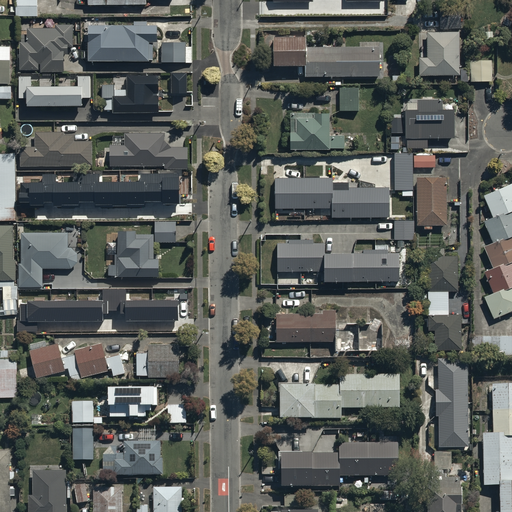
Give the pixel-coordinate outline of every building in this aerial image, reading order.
[(37,0),(15,0),(16,14),(38,14),(37,0)] [(439,8),(439,26),(460,25),(459,7),(439,8)] [(134,22),(88,21),(88,57),(154,58),(154,38),(157,39),(157,21),(147,21),(147,19),(134,18),(134,22)] [(56,26),(27,26),(27,39),(20,39),(20,70),(64,69),(64,43),(73,43),(73,22),(56,22),(56,26)] [(419,55),(419,71),(458,72),(458,29),(426,29),(426,55),(419,55)] [(307,31),(273,31),(273,61),(305,61),(305,73),(379,74),(379,44),(306,44),(307,31)] [(186,40),(162,40),(162,60),(192,60),(192,44),(186,44),(186,40)] [(9,43),(0,43),(0,78),(9,79),(9,43)] [(398,52),(387,52),(388,67),(398,67),(398,52)] [(491,57),(469,57),(470,66),(460,66),(460,79),(492,79),(491,57)] [(186,73),(171,73),(171,93),(187,93),(186,73)] [(31,76),(19,77),(19,98),(27,98),(27,106),(82,106),(82,97),(90,97),(90,76),(78,76),(78,86),(31,86),(31,76)] [(158,76),(126,76),(127,96),(112,96),(113,113),(158,113),(158,76)] [(11,84),(0,84),(0,96),(11,97),(11,84)] [(359,84),(339,85),(340,109),(359,108),(359,84)] [(418,105),(405,105),(405,136),(407,136),(407,146),(425,146),(425,151),(469,151),(469,135),(453,135),(453,104),(441,104),(441,96),(418,97),(418,105)] [(291,129),(291,145),(345,145),(345,132),(330,132),(330,109),(314,109),(314,115),(296,115),(296,129),(291,129)] [(20,147),(20,167),(92,167),(92,142),(74,141),(74,135),(64,135),(64,133),(35,132),(35,147),(20,147)] [(164,133),(124,133),(124,145),(110,146),(110,166),(165,165),(165,169),(187,169),(187,147),(171,147),(164,140),(164,133)] [(16,151),(0,150),(0,218),(16,218),(16,151)] [(413,150),(395,150),(394,188),(405,188),(405,196),(413,196),(414,165),(434,165),(434,153),(413,153),(413,150)] [(179,173),(140,173),(140,181),(100,181),(100,173),(81,174),(81,182),(56,182),(56,174),(42,174),(42,182),(19,182),(19,202),(30,202),(30,205),(44,205),(44,202),(53,202),(53,205),(79,205),(79,201),(95,201),(95,204),(144,204),(144,201),(162,201),(162,204),(180,204),(179,173)] [(332,175),(275,174),(275,205),(332,205),(332,214),(388,214),(388,186),(332,186),(332,175)] [(511,179),(482,192),(492,214),(482,218),(492,239),(483,243),(492,265),(483,268),(492,290),(483,293),(493,315),(511,307),(511,179)] [(447,182),(417,182),(418,229),(448,229),(447,182)] [(176,219),(155,219),(155,240),(177,240),(176,219)] [(414,221),(394,221),(394,240),(414,240),(414,221)] [(13,222),(0,222),(0,276),(17,277),(17,257),(13,257),(13,222)] [(109,261),(109,272),(159,272),(159,254),(154,254),(154,231),(136,230),(136,223),(118,223),(118,251),(115,251),(115,262),(109,261)] [(19,261),(19,283),(43,284),(44,266),(71,266),(77,259),(77,251),(72,245),(69,245),(68,230),(22,230),(22,261),(19,261)] [(288,243),(277,243),(277,272),(324,272),(324,282),(399,282),(399,253),(388,254),(388,250),(363,250),(363,254),(325,254),(325,243),(313,243),(313,240),(288,240),(288,243)] [(458,259),(428,259),(428,267),(421,267),(421,282),(429,282),(429,333),(436,333),(436,353),(461,353),(461,318),(449,318),(449,295),(458,295),(458,259)] [(0,285),(3,285),(4,304),(0,304),(0,313),(14,313),(13,296),(19,296),(18,283),(15,284),(15,279),(0,279),(0,285)] [(125,289),(103,289),(103,301),(20,302),(20,320),(18,320),(18,332),(37,332),(37,322),(104,321),(104,315),(108,315),(108,311),(120,311),(120,314),(126,314),(126,321),(178,321),(178,301),(125,301),(125,289)] [(394,308),(411,308),(411,289),(394,289),(394,308)] [(326,314),(279,314),(279,341),(338,342),(338,353),(384,353),(384,321),(371,321),(371,324),(350,324),(350,321),(338,321),(338,310),(326,310),(326,314)] [(394,331),(394,349),(414,349),(414,331),(394,331)] [(511,333),(471,334),(472,354),(511,353),(511,333)] [(30,348),(38,375),(68,366),(70,374),(71,374),(73,381),(82,379),(81,375),(111,367),(114,374),(126,370),(120,351),(106,355),(102,340),(75,347),(76,351),(62,355),(58,340),(30,348)] [(180,342),(148,342),(148,349),(137,349),(137,373),(149,373),(149,374),(180,374),(180,342)] [(16,356),(0,355),(0,395),(17,395),(16,356)] [(467,362),(438,363),(438,394),(436,394),(436,420),(439,420),(439,451),(467,451),(467,362)] [(315,380),(280,380),(280,413),(313,413),(313,416),(342,416),(342,405),(399,405),(399,372),(340,372),(340,383),(315,383),(315,380)] [(511,511),(511,380),(491,381),(492,430),(482,430),(482,482),(498,482),(498,511),(511,511)] [(157,386),(109,387),(109,417),(146,417),(146,411),(151,411),(151,405),(157,405),(157,386)] [(73,399),(73,421),(94,421),(94,399),(73,399)] [(186,405),(168,405),(168,423),(186,423),(186,405)] [(94,426),(73,427),(74,457),(94,457),(94,426)] [(103,452),(104,473),(163,472),(163,456),(161,456),(161,439),(124,439),(125,452),(103,452)] [(281,448),(282,482),(312,481),(312,484),(340,484),(340,474),(398,473),(398,440),(338,440),(338,452),(312,452),(312,448),(281,448)] [(10,511),(9,449),(0,448),(0,511),(10,511)] [(66,511),(66,468),(33,468),(33,493),(29,493),(28,511),(66,511)] [(427,468),(427,511),(460,511),(460,504),(461,504),(461,486),(459,486),(459,476),(444,476),(444,471),(442,471),(442,468),(427,468)] [(86,482),(75,483),(78,502),(89,500),(86,482)] [(122,511),(122,484),(93,485),(93,511),(122,511)] [(182,511),(182,484),(153,485),(153,511),(148,511),(148,503),(137,503),(136,511),(182,511)] [(399,489),(381,489),(381,498),(399,498),(399,489)] [(303,492),(284,492),(285,504),(303,504),(303,492)] [(348,510),(347,511),(385,511),(385,502),(370,502),(370,510),(348,510)]
